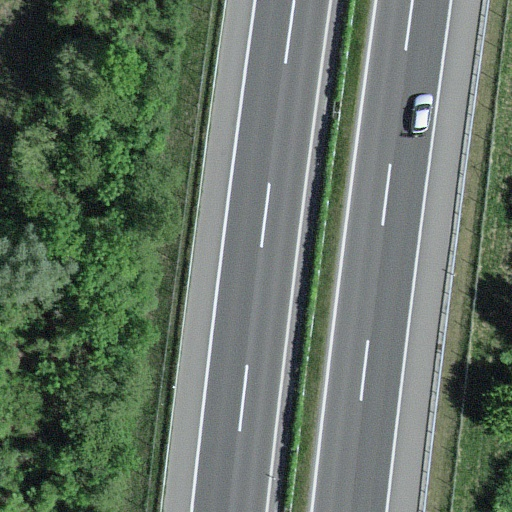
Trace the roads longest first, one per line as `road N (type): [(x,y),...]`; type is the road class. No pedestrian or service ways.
road 1 (motorway): [(348,511),(412,0)]
road 2 (motorway): [(288,0),(225,511)]
